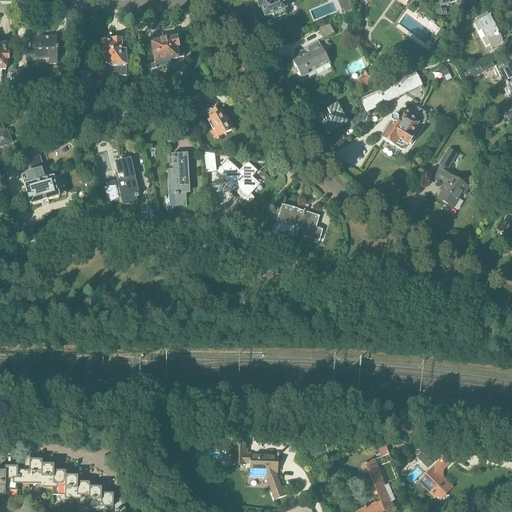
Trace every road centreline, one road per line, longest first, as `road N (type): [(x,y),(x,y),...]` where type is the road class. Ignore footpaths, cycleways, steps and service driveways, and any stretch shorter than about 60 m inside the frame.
road 1 (residential): [(0,263),(82,246),(140,246),(437,297)]
road 2 (residential): [(437,297),(431,256),(386,232),(297,158),(231,67),(204,3)]
road 3 (residential): [(204,3),(0,9)]
